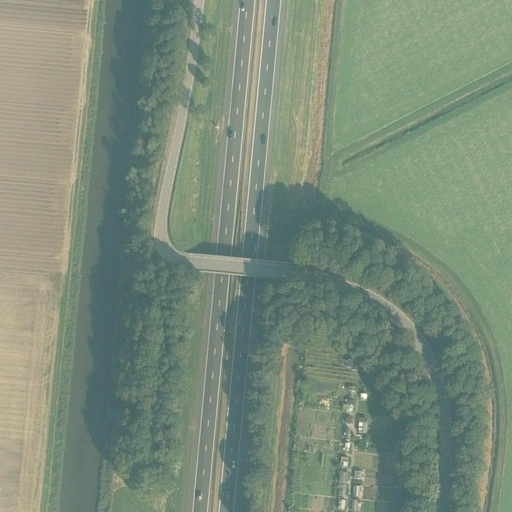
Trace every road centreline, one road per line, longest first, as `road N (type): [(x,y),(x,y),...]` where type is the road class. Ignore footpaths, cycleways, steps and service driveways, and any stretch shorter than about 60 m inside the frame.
road 1 (tertiary): [(442,511),(446,429),(435,377),(398,318),(314,275),(186,261),(160,239),(200,0)]
road 2 (motorway): [(247,0),(199,511)]
road 3 (motorway): [(225,511),(273,0)]
